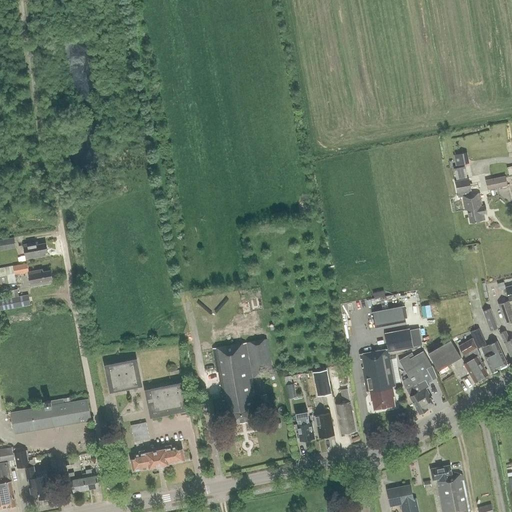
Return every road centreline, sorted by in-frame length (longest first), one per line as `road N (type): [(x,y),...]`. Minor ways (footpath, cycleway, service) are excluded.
road 1 (unclassified): [(111,511),(15,0)]
road 2 (tertiary): [(111,511),(371,455),(511,386)]
